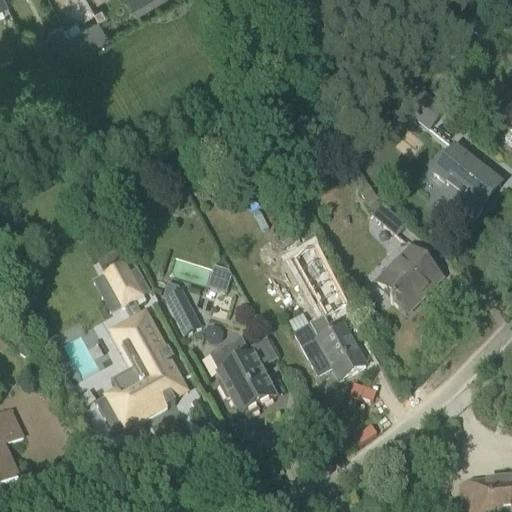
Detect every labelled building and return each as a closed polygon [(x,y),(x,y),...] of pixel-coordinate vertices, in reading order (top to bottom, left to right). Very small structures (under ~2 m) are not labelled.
[(124,0),(133,16),(159,0),(124,0)] [(472,19),(462,41),(475,48),(486,25),(472,19)] [(67,38),(79,57),(108,40),(97,21),(67,38)] [(61,27),(46,35),(64,66),(79,57),(67,38),(61,27)] [(422,96),(406,116),(429,133),(444,114),(422,96)] [(511,152),(511,131),(502,144),(511,152)] [(501,189),(485,177),(453,152),(433,178),(456,196),(445,210),(469,230),(501,189)] [(367,190),(358,196),(371,214),(380,208),(367,190)] [(126,199),(115,204),(119,212),(125,226),(138,220),(132,206),(129,207),(126,199)] [(381,209),(372,220),(396,240),(405,229),(381,209)] [(286,235),(295,230),(290,220),(281,225),(286,235)] [(311,249),(284,263),(307,306),(334,291),(311,249)] [(441,282),(426,268),(408,253),(397,264),(401,268),(384,285),(381,282),(376,287),(392,302),(389,306),(391,308),(392,307),(405,319),(441,282)] [(125,266),(102,278),(121,313),(124,311),(130,321),(128,322),(130,324),(110,335),(131,374),(110,385),(122,406),(115,410),(127,432),(166,411),(167,412),(168,412),(167,410),(174,406),(175,408),(176,407),(170,395),(182,388),(170,368),(174,366),(173,364),(170,366),(166,359),(169,357),(168,356),(167,357),(145,316),(139,319),(138,317),(140,316),(137,310),(145,306),(142,299),(149,295),(136,272),(130,275),(125,266)] [(211,269),(204,290),(224,296),(231,275),(211,269)] [(166,304),(184,339),(199,332),(180,296),(166,304)] [(365,371),(355,353),(339,324),(328,331),(322,322),(293,338),(316,379),(331,370),(339,385),(365,371)] [(241,342),(208,360),(217,378),(222,388),(219,390),(226,402),(229,400),(240,420),(244,418),(246,421),(258,414),(256,411),(275,401),(252,359),(250,360),(241,342)] [(19,359),(25,364),(33,361),(34,353),(28,348),(21,351),(19,359)] [(22,442),(14,424),(10,417),(0,421),(0,489),(17,481),(3,451),(22,442)] [(511,511),(511,484),(460,491),(462,511),(511,511)]
